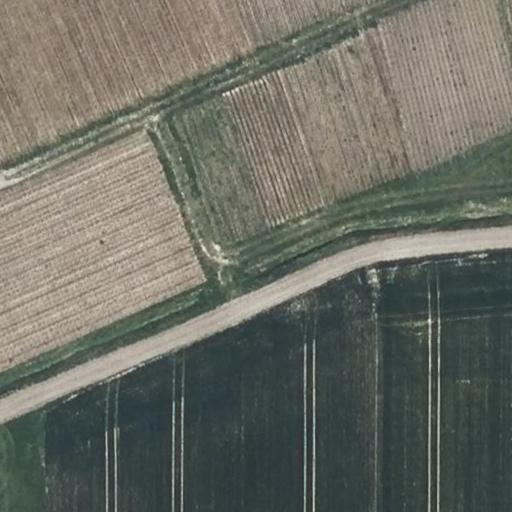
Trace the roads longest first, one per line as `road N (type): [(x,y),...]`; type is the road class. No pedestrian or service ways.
road 1 (track): [(511,235),(378,246),(0,416)]
road 2 (track): [(0,172),(150,111),(211,270),(240,310)]
